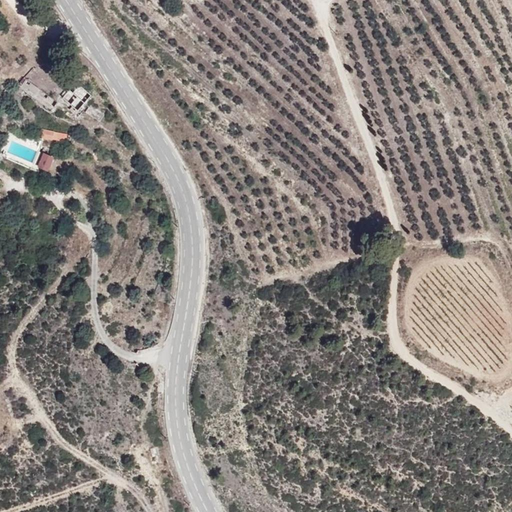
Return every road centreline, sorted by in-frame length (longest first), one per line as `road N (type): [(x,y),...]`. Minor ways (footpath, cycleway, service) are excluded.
road 1 (primary): [(210,511),(178,426),(177,357),(192,267),(181,187),(66,0)]
road 2 (track): [(15,511),(119,484),(136,486),(159,511)]
